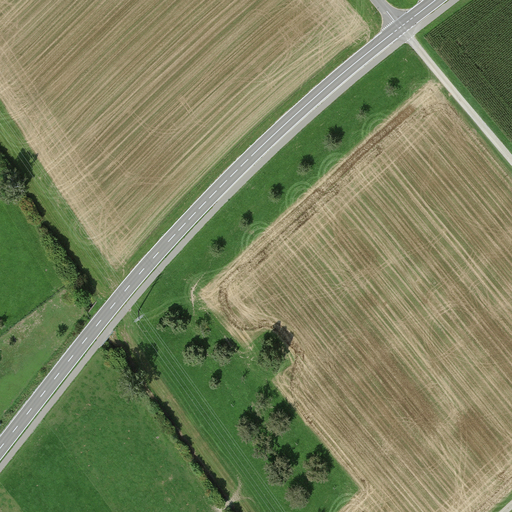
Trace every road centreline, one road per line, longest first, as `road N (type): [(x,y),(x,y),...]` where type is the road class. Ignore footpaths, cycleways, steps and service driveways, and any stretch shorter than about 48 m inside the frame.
road 1 (tertiary): [(0,448),(192,216),(399,29)]
road 2 (track): [(511,161),(399,29)]
